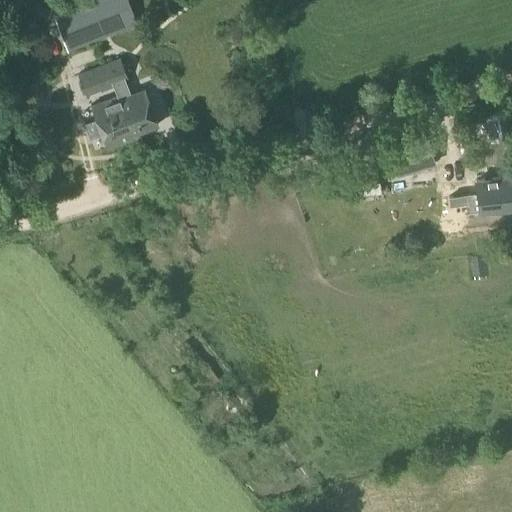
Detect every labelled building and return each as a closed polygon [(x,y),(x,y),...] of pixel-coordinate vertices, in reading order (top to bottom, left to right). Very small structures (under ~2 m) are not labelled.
[(88,0),(82,2),(96,39),(136,24),(126,0),(88,0)] [(96,39),(82,2),(54,13),(69,50),(96,39)] [(114,51),(72,66),(76,79),(119,64),(114,51)] [(112,79),(119,97),(134,134),(157,126),(143,90),(129,95),(124,81),(127,80),(125,74),(112,79)] [(134,134),(119,97),(112,79),(84,89),(91,110),(118,100),(122,111),(97,121),(107,148),(135,137),(134,134)] [(388,142),(398,174),(433,164),(423,131),(388,142)] [(38,156),(46,153),(47,153),(40,133),(31,136),(38,156)] [(412,231),(450,227),(449,214),(448,206),(464,204),(465,213),(478,211),(511,208),(509,178),(475,181),(476,194),(463,195),(447,197),(409,201),(412,231)]
